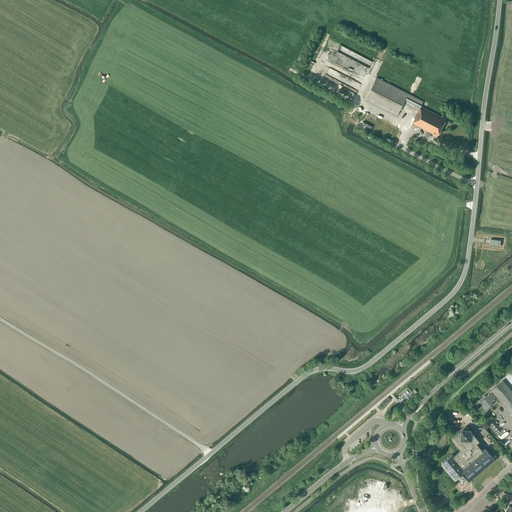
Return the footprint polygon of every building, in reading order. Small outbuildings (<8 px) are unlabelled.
[(421,106),(423,102),(377,78),(365,100),(397,116),(404,103),(418,110),(414,118),(415,119),(412,123),(432,133),(438,136),(446,120),(421,106)] [(486,411),(491,407),(490,406),(492,403),(491,402),(497,397),(511,414),(511,391),(502,380),(491,390),(492,391),(486,397),(485,395),(480,399),(481,401),(483,404),(482,405),(486,411)] [(384,404),(391,398),(387,395),(381,401),(384,404)] [(497,434),(501,430),(493,421),(489,424),(497,434)] [(476,443),(479,441),(466,426),(451,439),(454,442),(454,443),(457,447),(458,447),(461,450),(454,456),(453,455),(452,456),(451,455),(442,463),(443,464),(442,464),(444,467),(443,468),(446,472),(447,471),(454,479),(455,479),(456,479),(461,475),(464,476),(468,480),(469,480),(470,481),(476,475),(477,476),(481,473),(480,472),(494,460),(493,459),(494,458),(486,449),(485,450),(484,449),(482,450),(476,443)] [(480,432),(484,437),(489,433),(484,428),(480,432)] [(391,511),(396,499),(384,495),(387,483),(377,480),(376,484),(366,481),(361,500),(349,497),(344,511),(391,511)]
